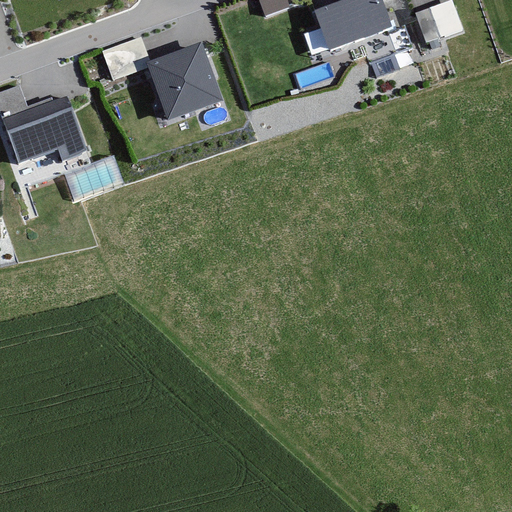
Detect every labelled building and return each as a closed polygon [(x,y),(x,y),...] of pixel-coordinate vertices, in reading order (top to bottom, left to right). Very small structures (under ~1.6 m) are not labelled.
[(286,0),(258,0),(265,17),(289,8),(286,0)] [(382,0),(328,0),(314,5),(329,47),(392,25),(382,0)] [(452,0),(449,0),(415,13),(426,43),(463,29),(452,0)] [(141,37),(104,44),(110,76),(148,68),(141,37)] [(223,98),(201,40),(146,60),(168,119),(223,98)] [(85,150),(65,95),(3,118),(19,160),(60,145),(65,157),(85,150)]
